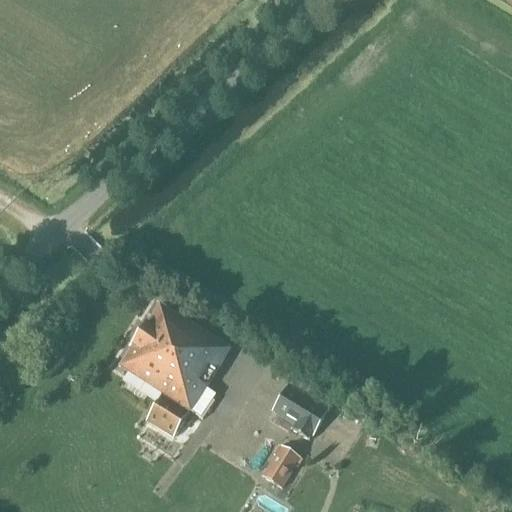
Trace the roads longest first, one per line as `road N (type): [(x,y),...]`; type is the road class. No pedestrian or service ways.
road 1 (unclassified): [(0,287),(328,0)]
road 2 (track): [(511,100),(432,55),(411,0)]
